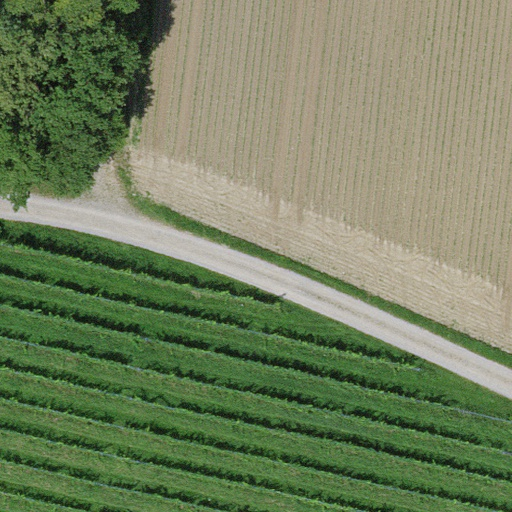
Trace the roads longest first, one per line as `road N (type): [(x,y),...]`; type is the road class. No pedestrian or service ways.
road 1 (track): [(511,383),(289,282),(106,216),(0,202)]
road 2 (track): [(110,0),(106,216)]
